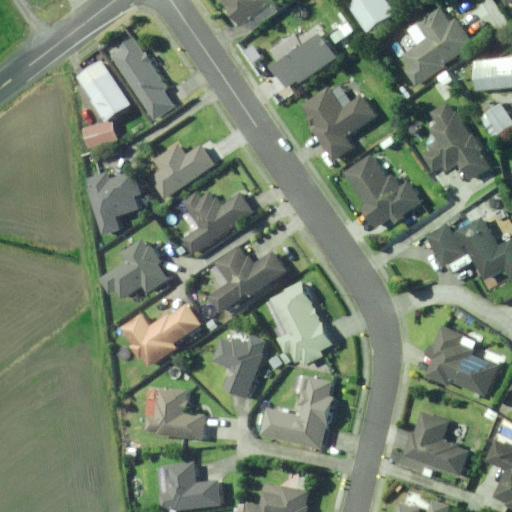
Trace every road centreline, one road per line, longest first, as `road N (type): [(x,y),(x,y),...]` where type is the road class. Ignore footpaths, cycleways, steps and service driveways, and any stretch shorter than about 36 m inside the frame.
road 1 (residential): [(356,511),(386,364),(378,310),(170,0)]
road 2 (unclassified): [(115,0),(0,88)]
